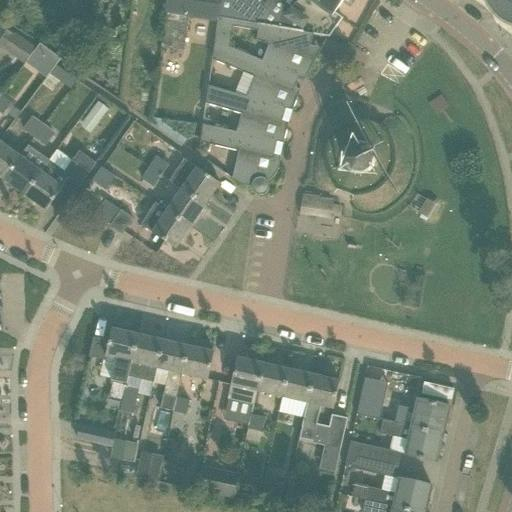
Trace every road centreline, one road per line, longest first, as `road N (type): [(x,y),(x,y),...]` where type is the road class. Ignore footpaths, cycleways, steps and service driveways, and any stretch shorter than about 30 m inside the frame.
road 1 (residential): [(269,315),(305,107),(337,49)]
road 2 (residential): [(40,511),(36,393),(43,343),(82,271)]
road 3 (residential): [(478,365),(269,315)]
road 4 (residential): [(269,315),(82,271)]
road 5 (residential): [(442,511),(478,365)]
